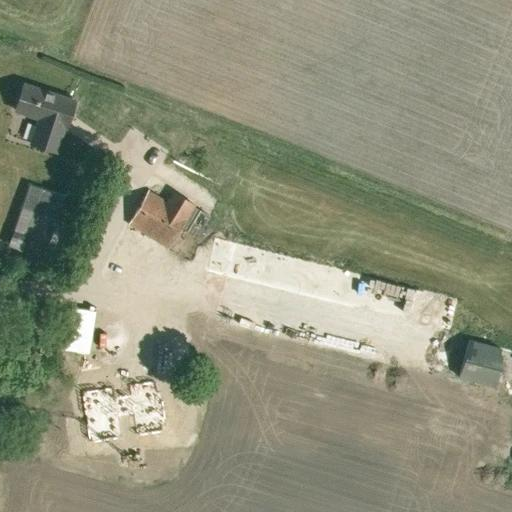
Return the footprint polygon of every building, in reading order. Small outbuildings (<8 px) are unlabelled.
[(67,125),(76,99),(24,82),(16,108),(40,116),(32,142),(56,150),(64,124),(67,125)] [(143,143),(139,154),(175,168),(180,157),(143,143)] [(168,201),(149,190),(129,223),(169,247),(195,204),(174,191),(168,201)] [(209,216),(199,210),(186,231),(196,237),(209,216)] [(460,326),(467,296),(308,262),(309,259),(257,248),(253,264),(266,266),(263,279),(298,287),(298,291),(460,326)] [(343,356),(449,377),(459,327),(363,308),(362,317),(359,328),(319,320),(313,346),(344,352),(343,356)] [(495,387),(505,349),(469,339),(459,378),(495,387)] [(394,407),(399,387),(351,376),(346,395),(394,407)] [(124,394),(109,400),(123,429),(138,423),(132,412),(143,407),(148,418),(159,413),(147,384),(135,389),(139,398),(128,403),(124,394)]
